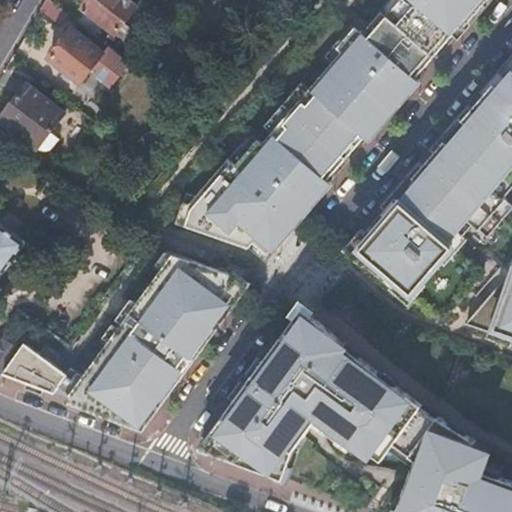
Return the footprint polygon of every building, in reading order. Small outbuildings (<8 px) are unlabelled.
[(50,0),(47,0),(42,10),(62,27),(69,16),(50,0)] [(137,8),(127,0),(91,0),(90,2),(76,21),(95,36),(103,25),(116,34),(137,8)] [(399,0),(368,37),(360,30),(263,143),(258,139),(237,164),(229,157),(196,196),(186,226),(251,247),(255,241),(269,253),(284,236),(332,181),(329,178),(366,135),(369,138),(420,78),(417,76),(461,25),(464,28),(487,0),(399,0)] [(62,44),(50,59),(79,83),(103,54),(74,30),(62,44)] [(511,74),(500,89),(494,84),(480,101),(463,120),(469,125),(451,146),(445,141),(429,160),(414,177),(420,182),(402,202),(397,197),(351,250),(408,299),(411,296),(429,312),(445,317),(469,290),(476,296),(496,273),(504,279),(465,324),(511,340),(511,74)] [(65,115),(29,86),(15,103),(1,120),(37,149),(65,115)] [(38,257),(0,227),(0,279),(13,262),(26,272),(38,257)] [(150,416),(233,303),(229,300),(242,282),(229,271),(175,254),(84,377),(68,398),(137,425),(146,413),(150,416)] [(252,377),(200,448),(276,476),(281,464),(287,465),(292,451),(320,412),(332,421),(325,432),(331,437),(337,428),(380,460),(393,443),(416,460),(397,511),(511,511),(511,481),(480,469),(486,453),(472,448),(475,441),(438,417),(436,421),(419,409),(421,406),(394,385),(391,390),(375,378),(379,373),(359,358),(341,341),(303,308),(252,377)] [(19,349),(1,340),(0,340),(0,377),(3,374),(19,349)] [(66,374),(23,343),(19,349),(3,374),(55,393),(66,374)] [(68,398),(84,377),(71,368),(66,374),(55,393),(68,398)]
